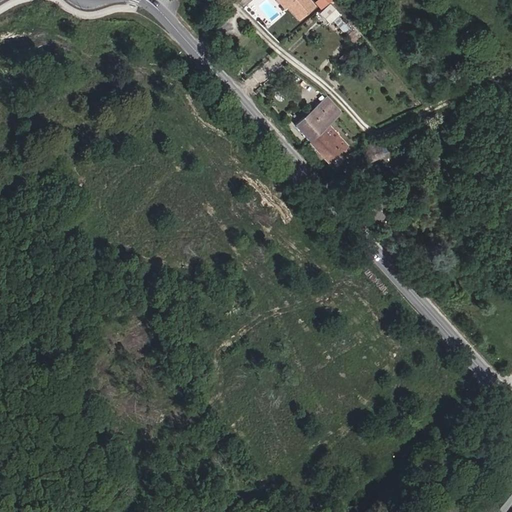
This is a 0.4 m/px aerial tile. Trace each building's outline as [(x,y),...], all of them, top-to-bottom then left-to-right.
[(276,0),(269,0),(279,12),(284,8),(276,0)] [(313,6),(307,0),(283,0),(287,3),(286,5),(298,19),(313,6)] [(320,9),(330,0),(315,0),(314,2),(320,9)] [(339,14),(329,3),(319,13),(329,24),(339,14)] [(357,39),(350,31),(344,36),(352,43),(357,39)] [(327,124),(340,112),(326,97),(294,124),(309,141),(327,124)] [(347,145),(327,124),(309,141),(328,162),(347,145)] [(381,155),(375,141),(363,146),(370,160),(381,155)] [(384,216),(375,205),(366,211),(375,223),(384,216)]
